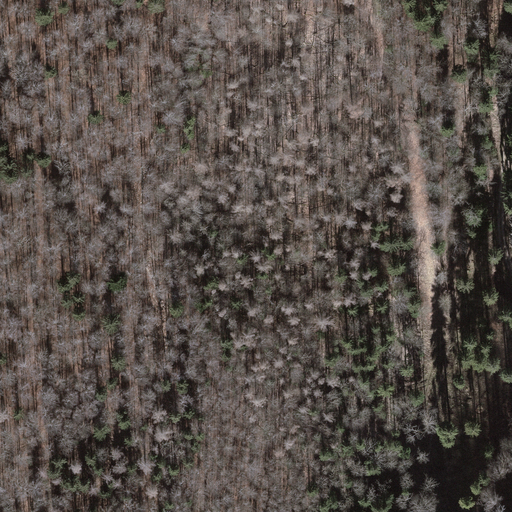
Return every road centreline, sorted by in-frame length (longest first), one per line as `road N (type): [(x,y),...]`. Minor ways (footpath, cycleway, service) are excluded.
road 1 (track): [(371,0),(377,46),(419,151),(422,243),(439,333),(394,511)]
road 2 (track): [(511,109),(499,212),(511,261)]
